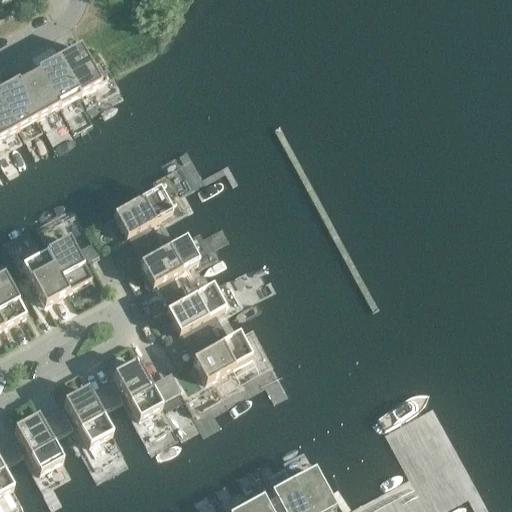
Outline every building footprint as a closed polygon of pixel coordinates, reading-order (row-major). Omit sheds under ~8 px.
[(0,0),(0,9),(16,0),(0,0)] [(92,73),(80,52),(58,63),(79,101),(106,87),(97,70),(92,73)] [(79,101),(58,63),(38,75),(58,113),(79,101)] [(58,113),(38,75),(17,86),(38,124),(58,113)] [(38,124),(17,86),(0,95),(0,104),(17,135),(38,124)] [(0,144),(17,135),(0,104),(0,144)] [(159,196),(113,221),(126,244),(128,243),(139,264),(159,252),(148,232),(172,219),(159,196)] [(185,244),(139,269),(152,292),(156,290),(169,314),(189,303),(176,280),(198,267),(185,244)] [(91,286),(68,245),(45,258),(68,299),(91,286)] [(68,299),(45,258),(22,270),(44,311),(68,299)] [(25,322),(3,281),(0,282),(0,330),(2,334),(25,322)] [(212,292),(166,317),(179,341),(180,340),(192,360),(212,349),(201,328),(224,316),(212,292)] [(238,340),(216,352),(192,365),(205,389),(251,364),(238,340)] [(113,380),(127,404),(138,425),(162,412),(137,367),(113,380)] [(63,407),(77,432),(88,453),(112,440),(87,394),(63,407)] [(184,405),(180,398),(161,408),(164,415),(184,405)] [(37,421),(14,434),(27,459),(39,480),(62,467),(51,446),(50,444),(61,438),(51,419),(40,425),(37,421)] [(0,500),(13,494),(1,473),(1,472),(0,471),(11,465),(1,447),(0,447),(0,500)] [(334,511),(314,474),(302,480),(292,486),(305,511),(334,511)] [(305,511),(292,486),(271,498),(278,511),(305,511)] [(278,511),(271,498),(250,509),(251,511),(278,511)]
